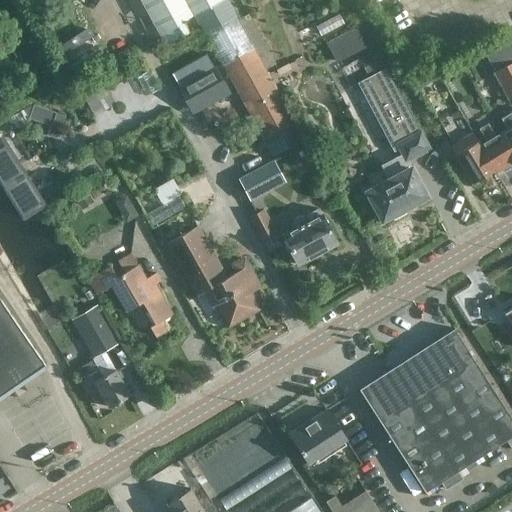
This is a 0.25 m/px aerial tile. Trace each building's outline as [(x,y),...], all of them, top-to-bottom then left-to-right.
[(140,0),(166,46),(189,32),(184,21),(221,0),(140,0)] [(356,28),(327,43),(337,62),(367,47),(356,28)] [(305,140),(296,123),(254,49),(223,66),(264,141),(273,157),(305,140)] [(385,68),(376,50),(360,58),(369,76),(385,68)] [(511,61),(494,72),(507,97),(511,104),(511,103),(511,61)] [(215,68),(180,88),(192,110),(227,91),(215,68)] [(394,218),(405,212),(405,211),(406,207),(426,196),(406,158),(414,153),(416,157),(426,151),(424,147),(427,146),(421,136),(420,137),(384,69),(358,82),(394,151),(400,147),(402,151),(401,151),(403,154),(382,165),(389,179),(366,191),(382,220),(389,216),(393,217),(394,218)] [(501,132),(511,150),(511,111),(501,118),(507,129),(501,132)] [(55,113),(47,135),(56,138),(65,116),(55,113)] [(511,161),(511,150),(501,132),(495,136),(488,124),(480,128),(487,141),(481,145),(496,171),(511,161)] [(496,171),(481,145),(478,140),(472,143),(468,136),(451,146),(456,154),(455,154),(472,183),(494,170),(495,172),(496,171)] [(43,202),(16,159),(0,168),(0,178),(23,215),(43,202)] [(244,176),(239,178),(250,200),(255,197),(286,181),(274,160),(244,176)] [(176,178),(158,184),(163,199),(181,192),(176,178)] [(85,188),(73,195),(82,209),(94,201),(85,188)] [(294,229),(283,235),(299,264),(337,243),(318,208),(291,223),(294,229)] [(262,210),(250,216),(265,245),(266,244),(278,238),(262,210)] [(226,277),(206,242),(197,226),(167,242),(196,295),(204,291),(210,303),(214,301),(228,327),(260,309),(252,295),(249,297),(247,294),(260,286),(244,258),(233,264),(237,271),(226,277)] [(110,265),(88,278),(97,293),(112,285),(127,310),(138,304),(145,306),(155,323),(150,326),(155,336),(168,329),(163,320),(172,314),(155,283),(160,280),(156,272),(146,278),(134,258),(125,264),(128,269),(117,276),(110,265)] [(0,394),(45,363),(0,298),(0,394)] [(116,342),(96,307),(78,317),(86,332),(82,334),(94,355),(116,342)] [(511,419),(456,332),(454,333),(394,371),(392,368),(359,389),(425,492),(440,482),(445,489),(462,478),(457,471),(511,435),(511,419)] [(92,359),(74,370),(79,379),(98,368),(92,359)] [(97,386),(109,406),(130,394),(115,369),(102,376),(99,370),(80,380),(87,392),(97,386)] [(347,439),(327,409),(289,433),(309,464),(347,439)] [(166,502),(172,511),(203,511),(189,488),(166,502)]
